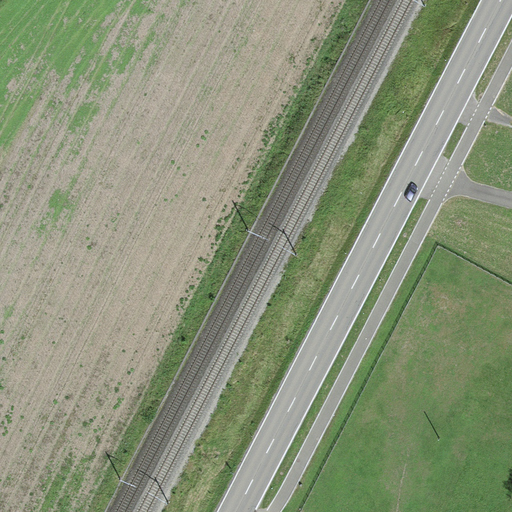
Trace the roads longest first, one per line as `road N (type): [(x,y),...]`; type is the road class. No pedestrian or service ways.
road 1 (primary): [(236,511),(500,0)]
road 2 (track): [(269,511),(483,108)]
